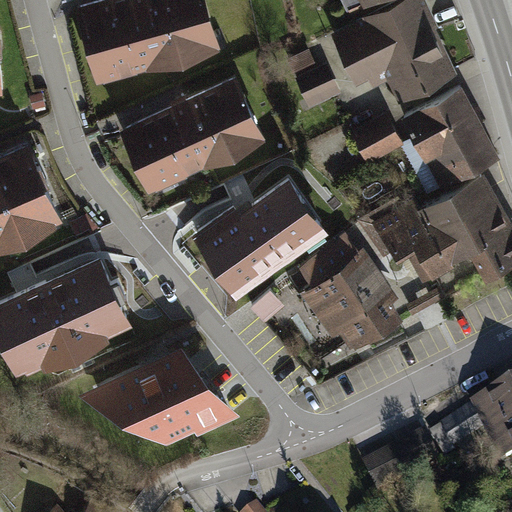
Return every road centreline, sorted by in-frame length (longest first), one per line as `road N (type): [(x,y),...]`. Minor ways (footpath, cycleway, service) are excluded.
road 1 (residential): [(298,445),(272,393),(80,161),(36,0)]
road 2 (residential): [(511,343),(298,445)]
road 3 (residential): [(298,445),(170,483),(143,511)]
